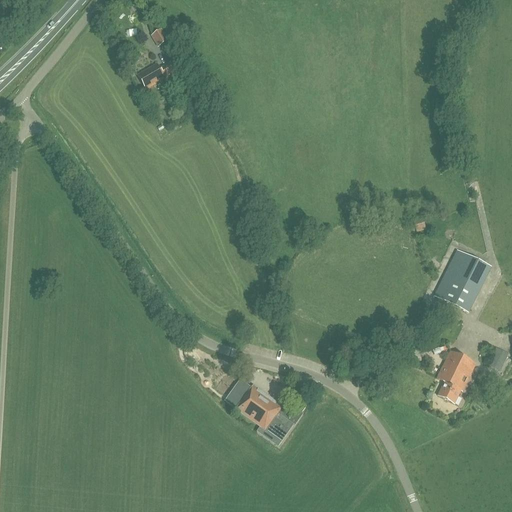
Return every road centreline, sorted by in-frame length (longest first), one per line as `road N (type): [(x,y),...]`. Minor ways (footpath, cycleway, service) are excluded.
road 1 (unclassified): [(418,511),(379,431),(348,396),(294,366),(219,349),(166,311),(20,99)]
road 2 (unclassified): [(20,99),(100,0)]
